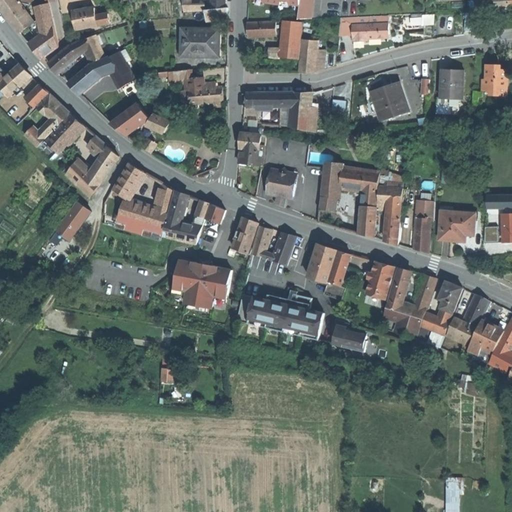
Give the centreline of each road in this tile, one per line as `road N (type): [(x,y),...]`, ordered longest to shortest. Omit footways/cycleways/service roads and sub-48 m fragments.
road 1 (tertiary): [(222,199),(511,297)]
road 2 (tertiary): [(0,20),(37,67),(131,153),(222,199)]
road 3 (residential): [(236,79),(305,84),(435,48),(511,38)]
road 4 (track): [(0,367),(88,255),(98,206)]
road 5 (residential): [(222,199),(236,79)]
